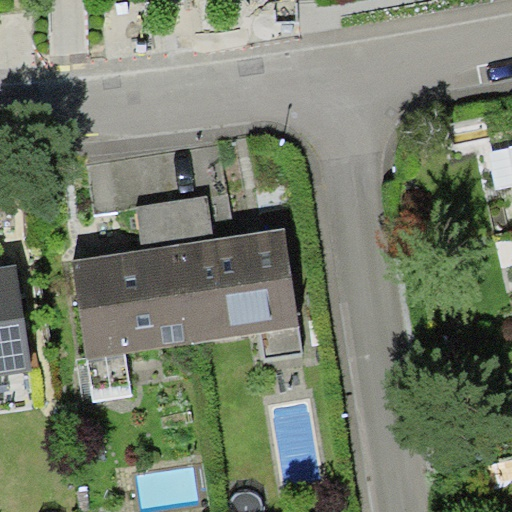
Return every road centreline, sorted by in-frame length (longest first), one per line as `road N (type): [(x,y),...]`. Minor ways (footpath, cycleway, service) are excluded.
road 1 (residential): [(340,84),(382,511)]
road 2 (residential): [(0,103),(340,84)]
road 3 (residential): [(340,84),(511,41)]
